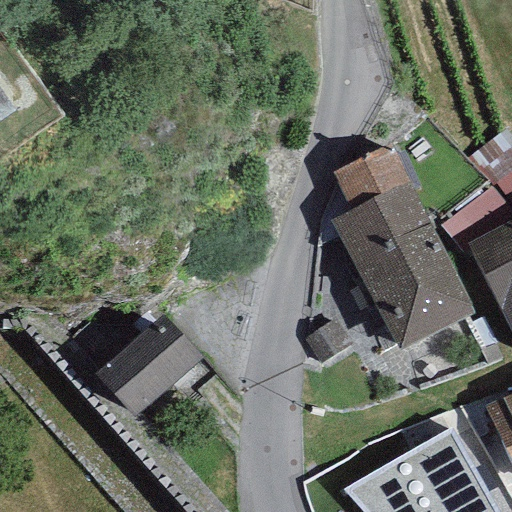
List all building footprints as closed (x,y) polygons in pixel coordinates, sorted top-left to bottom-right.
[(0,88),(15,78),(0,58),(0,88)] [(392,152),(332,179),(352,224),(412,198),(392,152)] [(336,231),(367,301),(443,266),(412,198),(352,224),(336,231)] [(511,229),(466,254),(504,326),(511,321),(511,229)] [(443,266),(367,301),(397,367),(473,333),(443,266)] [(200,359),(162,314),(94,370),(132,415),(200,359)] [(352,349),(333,323),(306,342),(325,368),(352,349)] [(511,395),(485,408),(511,466),(511,395)] [(497,511),(450,428),(343,490),(362,511),(497,511)]
